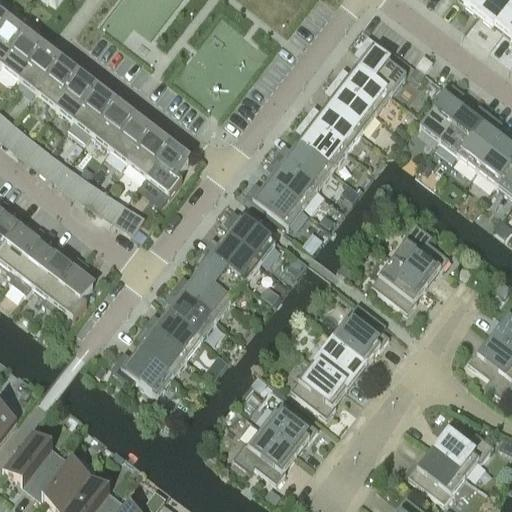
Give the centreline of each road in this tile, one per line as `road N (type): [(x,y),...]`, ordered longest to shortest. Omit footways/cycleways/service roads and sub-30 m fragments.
road 1 (residential): [(359,0),(229,173)]
road 2 (residential): [(229,173),(57,47)]
road 3 (residential): [(145,282),(0,166)]
road 4 (residential): [(511,101),(378,0)]
road 5 (residential): [(327,511),(416,380)]
road 6 (residential): [(145,282),(229,173)]
